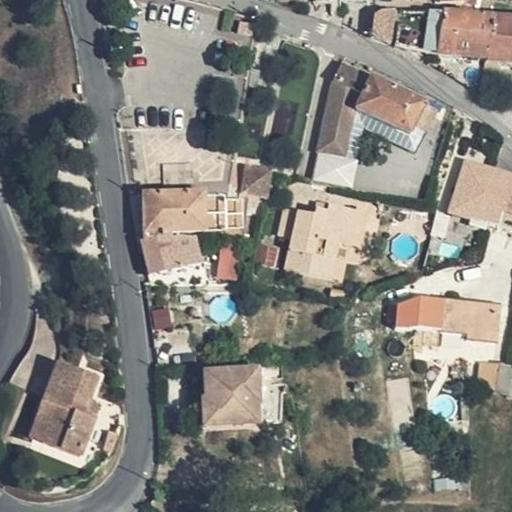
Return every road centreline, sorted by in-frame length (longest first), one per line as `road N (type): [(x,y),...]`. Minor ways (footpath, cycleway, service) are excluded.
road 1 (tertiary): [(111,497),(128,479),(138,408),(79,0)]
road 2 (tertiary): [(511,143),(478,112),(239,0)]
road 3 (tertiary): [(0,227),(19,305),(0,356)]
